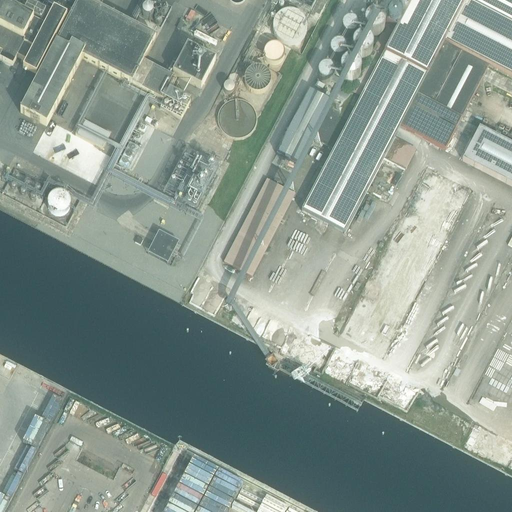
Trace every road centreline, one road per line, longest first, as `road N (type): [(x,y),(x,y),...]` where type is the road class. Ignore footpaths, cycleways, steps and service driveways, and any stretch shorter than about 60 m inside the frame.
road 1 (unclassified): [(347,0),(282,123),(232,274),(246,290),(468,409),(499,412),(511,403)]
road 2 (unclassified): [(128,208),(123,239),(163,269),(191,262),(208,229),(207,207),(157,179)]
road 3 (unclassified): [(157,179),(265,0)]
road 4 (unclassified): [(0,140),(128,208)]
